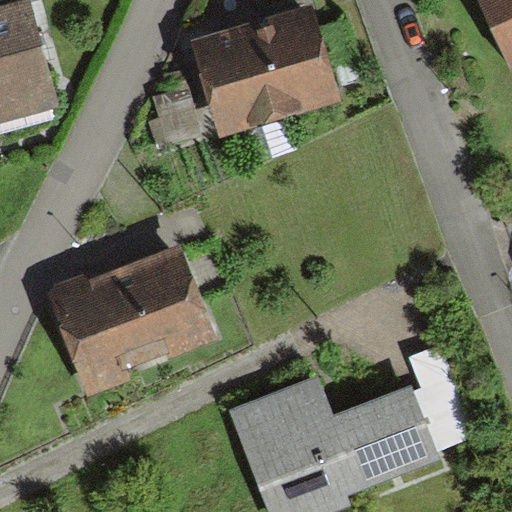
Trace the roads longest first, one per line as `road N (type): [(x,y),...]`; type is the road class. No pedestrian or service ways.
road 1 (residential): [(382,0),(511,367)]
road 2 (residential): [(0,333),(159,0)]
